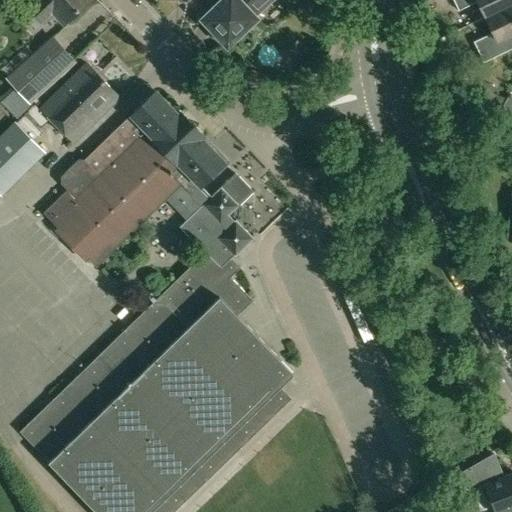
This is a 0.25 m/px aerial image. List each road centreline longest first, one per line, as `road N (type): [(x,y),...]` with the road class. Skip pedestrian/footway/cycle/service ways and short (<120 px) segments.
road 1 (residential): [(381,90),(310,114),(257,115),(174,57),(121,0)]
road 2 (secondary): [(511,365),(417,189),(381,90)]
